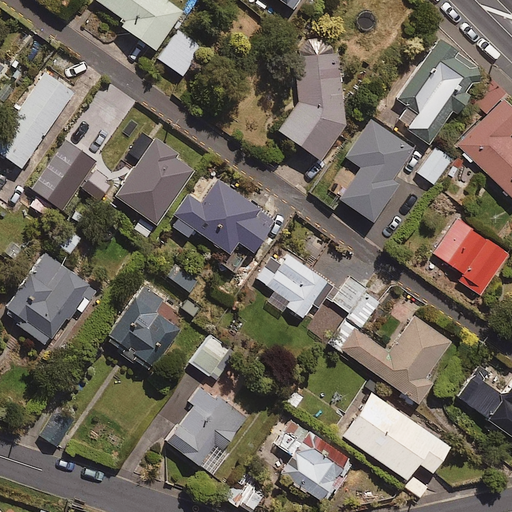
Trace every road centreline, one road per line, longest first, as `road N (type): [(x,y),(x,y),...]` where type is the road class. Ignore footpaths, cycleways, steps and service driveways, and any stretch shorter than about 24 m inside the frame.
road 1 (residential): [(511,354),(9,0)]
road 2 (residential): [(511,505),(480,511),(182,511),(0,453)]
